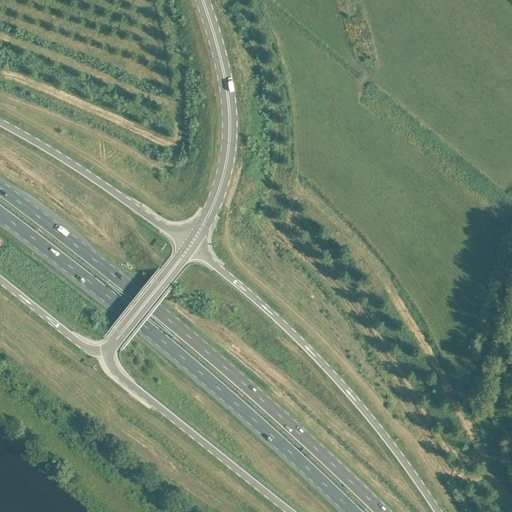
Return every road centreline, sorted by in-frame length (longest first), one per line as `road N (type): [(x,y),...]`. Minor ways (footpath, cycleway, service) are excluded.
road 1 (trunk): [(380,511),(225,367),(0,188)]
road 2 (trunk): [(0,214),(150,330),(352,511)]
road 3 (trunk): [(437,511),(321,361),(189,245)]
road 4 (tertiary): [(189,245),(221,184),(229,133),(226,84),(202,0)]
road 5 (trunk): [(107,349),(113,369),(290,511)]
road 6 (trunk): [(189,245),(85,169),(0,122)]
road 7 (tertiary): [(107,349),(189,245)]
road 8 (trunk): [(0,278),(80,342),(107,349)]
